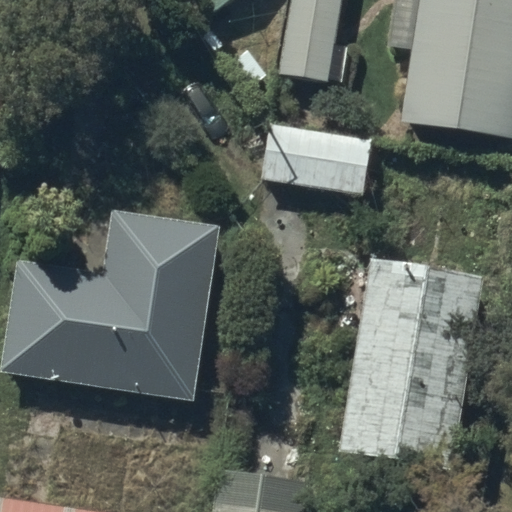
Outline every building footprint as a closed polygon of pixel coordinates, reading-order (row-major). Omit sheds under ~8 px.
[(226,0),(206,0),(214,10),(226,0)] [(290,0),(281,73),(330,80),(340,0),(290,0)] [(511,131),(511,0),(394,0),(387,54),(405,56),(397,117),(511,131)] [(365,153),(267,140),(262,173),(361,186),(365,153)] [(208,232),(114,218),(106,279),(21,267),(6,368),(185,394),(208,232)] [(478,281),(379,263),(344,452),(443,470),(478,281)] [(288,511),(292,488),(225,478),(219,511),(288,511)] [(79,511),(0,499),(0,511),(79,511)]
